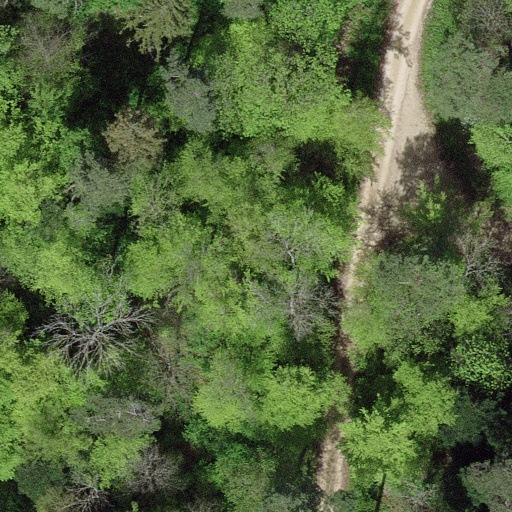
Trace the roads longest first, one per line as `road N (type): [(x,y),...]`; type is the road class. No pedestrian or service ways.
road 1 (track): [(380,179),(338,511)]
road 2 (track): [(402,0),(380,179),(511,251)]
